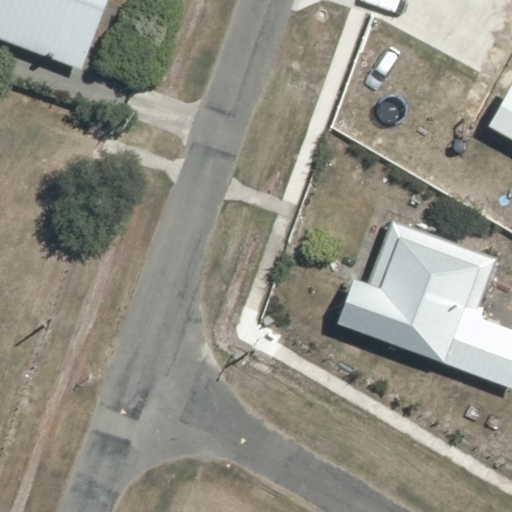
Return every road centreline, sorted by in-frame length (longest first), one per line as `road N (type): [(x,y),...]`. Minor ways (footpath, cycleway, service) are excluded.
road 1 (residential): [(139,376),(272,0)]
road 2 (residential): [(139,376),(371,511)]
road 3 (residential): [(89,511),(139,376)]
